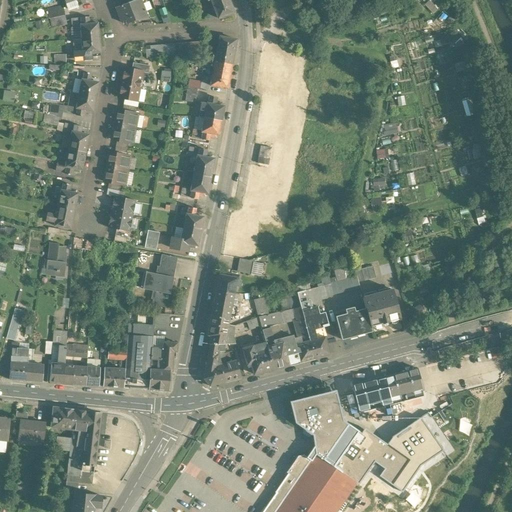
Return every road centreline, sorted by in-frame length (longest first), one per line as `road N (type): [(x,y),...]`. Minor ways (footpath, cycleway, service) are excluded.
road 1 (tertiary): [(245,24),(239,113),(180,405)]
road 2 (secondary): [(511,318),(180,405)]
road 3 (residential): [(81,222),(110,36)]
road 4 (residential): [(245,24),(110,36)]
road 5 (track): [(511,223),(457,281),(450,336)]
